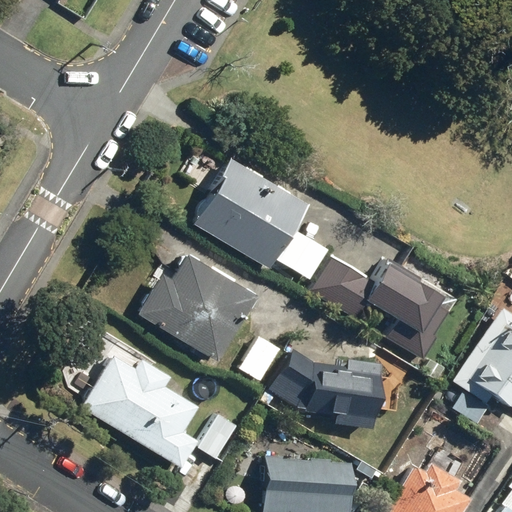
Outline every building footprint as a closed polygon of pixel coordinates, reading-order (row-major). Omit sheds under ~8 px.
[(294,205),(216,161),(179,227),(257,271),(294,205)] [(300,290),(411,360),(447,303),(374,257),(362,276),(324,252),(300,290)] [(150,276),(125,316),(203,364),(245,297),(174,253),(157,280),(150,276)] [(511,322),(492,311),(447,386),(455,391),(445,409),(472,425),(484,405),(499,414),(506,402),(511,405),(511,322)] [(273,348),(254,335),(231,368),(251,381),(273,348)] [(303,363),(283,351),(258,391),(277,404),(326,417),(324,427),(358,431),(369,365),(336,360),(334,368),(303,363)] [(105,359),(71,409),(164,471),(180,447),(166,437),(183,411),(147,387),(153,379),(127,362),(121,370),(105,359)] [(259,458),(254,511),(337,511),(341,465),(259,458)] [(412,474),(403,469),(376,511),(445,511),(453,499),(440,491),(446,482),(418,465),(412,474)]
